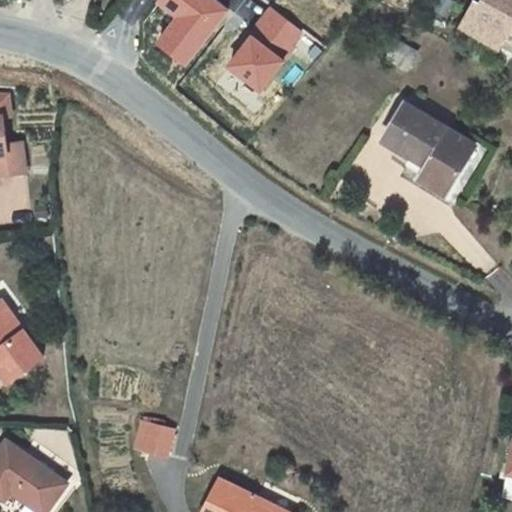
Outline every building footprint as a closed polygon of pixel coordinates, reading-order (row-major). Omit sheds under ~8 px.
[(511,0),(484,0),(479,10),(511,28),(511,0)] [(402,57),(379,44),(371,58),(395,70),(402,57)] [(440,196),(444,187),(466,145),(395,106),(372,146),(400,160),(394,172),(440,196)] [(0,109),(0,168),(24,166),(21,131),(2,133),(0,109)] [(0,360),(9,373),(46,349),(0,290),(0,360)] [(168,403),(157,417),(168,421),(177,409),(168,403)] [(178,424),(181,413),(177,409),(168,421),(178,424)] [(191,421),(181,413),(178,424),(168,421),(156,438),(170,447),(191,421)] [(156,438),(168,421),(157,417),(147,432),(156,438)] [(511,430),(510,430),(495,489),(511,493),(511,430)] [(17,488),(24,481),(53,503),(72,477),(11,432),(0,446),(0,489),(10,497),(17,488)] [(292,511),(225,475),(204,511),(292,511)] [(48,510),(53,503),(24,481),(17,488),(48,510)]
